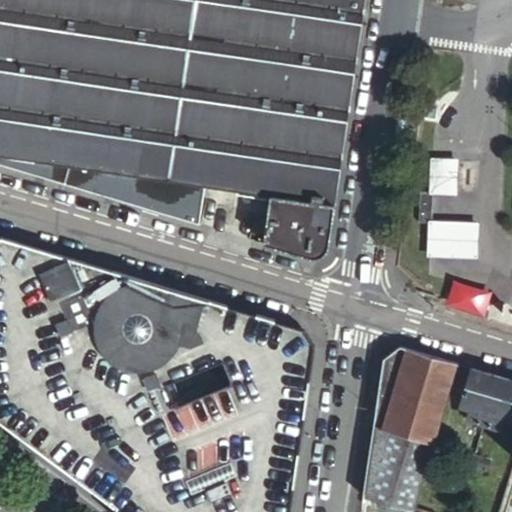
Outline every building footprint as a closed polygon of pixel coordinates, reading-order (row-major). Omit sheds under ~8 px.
[(204,187),(214,189),(244,193),(271,197),(264,244),(311,258),(315,259),(319,258),(322,256),(325,254),(327,251),(330,247),(332,228),(353,87),(366,0),(0,0),(0,165),(198,225),(202,204),(204,187)] [(432,159),(431,190),(453,191),(454,160),(432,159)] [(202,204),(212,205),(214,189),(204,187),(202,204)] [(419,221),(430,222),(431,190),(420,190),(419,221)] [(202,204),(198,225),(208,228),(212,205),(202,204)] [(430,222),(430,254),(476,255),(477,223),(430,222)] [(0,238),(0,422),(6,427),(119,511),(289,511),(316,333),(314,330),(146,281),(7,240),(0,238)] [(382,359),(361,499),(403,511),(413,511),(445,403),(457,365),(398,346),(382,359)] [(468,410),(465,419),(482,425),(497,377),(469,368),(458,407),(468,410)] [(511,381),(497,377),(482,425),(501,430),(504,421),(511,423),(511,420),(511,381)] [(459,452),(455,464),(469,468),(473,456),(459,452)] [(473,456),(469,468),(483,473),(487,461),(473,456)] [(511,511),(511,464),(497,511),(511,511)]
